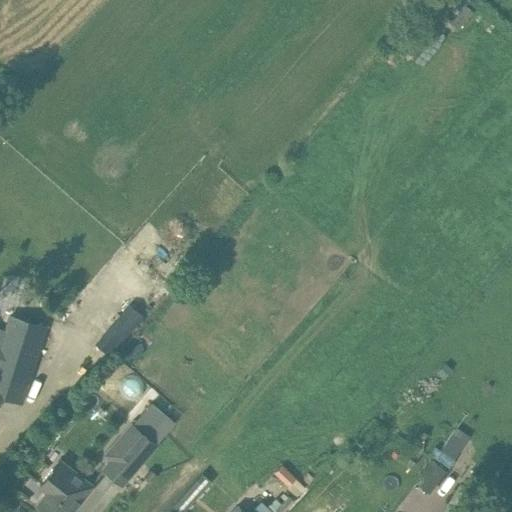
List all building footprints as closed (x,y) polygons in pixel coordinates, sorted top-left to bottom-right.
[(22,222),(14,227),(27,244),(34,238),(22,222)] [(111,322),(120,335),(147,317),(138,304),(111,322)] [(48,327),(8,315),(0,340),(0,396),(23,404),(48,327)] [(445,363),(437,372),(443,378),(452,368),(445,363)] [(111,459),(104,468),(122,484),(155,445),(156,444),(175,423),(151,402),(132,423),(105,454),(111,459)] [(47,490),(37,503),(42,508),(41,510),(43,511),(70,511),(92,485),(67,465),(59,459),(52,468),(39,484),(47,490)] [(150,470),(145,476),(150,481),(156,474),(151,470),(150,470)] [(201,471),(171,504),(172,504),(180,511),(210,480),(201,471)] [(458,484),(440,511),(471,511),(480,497),(458,484)] [(274,511),(260,499),(247,511),(244,511),(238,506),(232,511),(274,511)]
